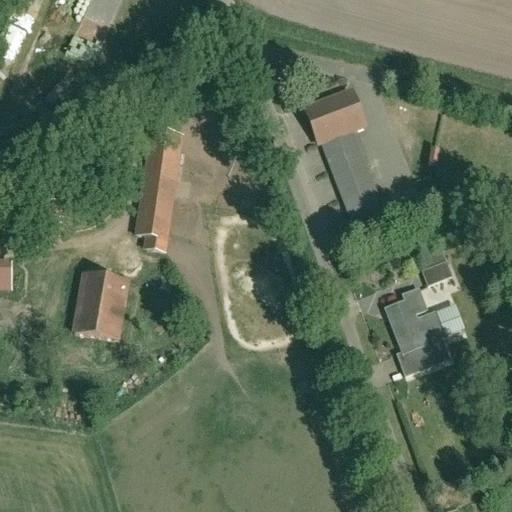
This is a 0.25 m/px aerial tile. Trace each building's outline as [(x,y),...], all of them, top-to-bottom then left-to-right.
[(0,37),(0,67),(9,72),(28,28),(8,19),(0,37)] [(349,94),(299,113),(315,154),(320,152),(359,254),(389,243),(349,138),(364,132),(349,94)] [(181,143),(148,139),(136,240),(152,242),(151,258),(168,260),(181,143)] [(0,262),(0,295),(11,296),(12,263),(0,262)] [(78,277),(69,342),(117,349),(126,284),(78,277)] [(421,300),(413,280),(377,294),(405,366),(446,350),(436,327),(443,324),(432,296),(421,300)]
